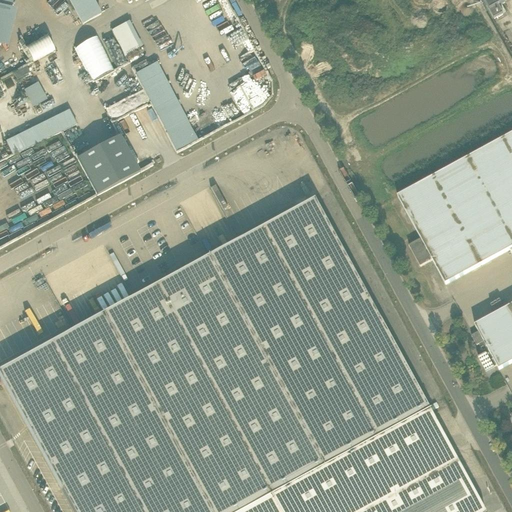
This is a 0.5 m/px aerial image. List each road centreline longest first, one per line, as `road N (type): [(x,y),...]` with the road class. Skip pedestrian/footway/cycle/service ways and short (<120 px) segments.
road 1 (unclassified): [(511,494),(291,94)]
road 2 (unclassified): [(0,263),(291,94)]
road 3 (unknown): [(158,0),(66,38),(69,74),(101,140)]
